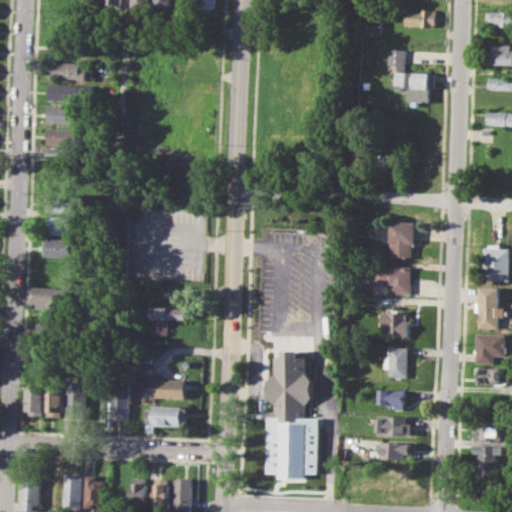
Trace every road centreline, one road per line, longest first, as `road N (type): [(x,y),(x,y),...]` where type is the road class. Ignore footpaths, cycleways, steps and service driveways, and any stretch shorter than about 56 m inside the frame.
road 1 (residential): [(463,0),(443,511)]
road 2 (residential): [(24,0),(4,511)]
road 3 (secondary): [(241,0),(222,511)]
road 4 (residential): [(235,190),(511,202)]
road 5 (residential): [(0,441),(225,449)]
road 6 (residential): [(223,500),(443,511)]
